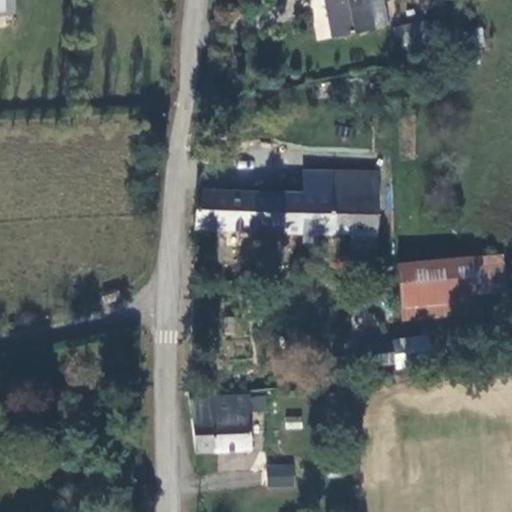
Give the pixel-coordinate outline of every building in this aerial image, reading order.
[(374,38),(368,0),(324,0),(332,45),(374,38)] [(424,61),(420,34),(397,38),(401,65),(424,61)] [(351,239),(378,239),(378,233),(379,201),(379,179),(303,177),(302,197),(197,195),(194,236),(351,239)] [(379,201),(378,233),(396,233),(397,201),(379,201)] [(351,252),(377,253),(378,239),(351,239),(351,252)] [(501,263),(472,265),(474,298),(504,296),(501,263)] [(472,265),(403,270),(406,324),(475,318),(474,298),(472,265)] [(421,354),(351,361),(348,361),(350,379),(384,376),(384,384),(424,380),(421,354)] [(253,449),(247,398),(187,404),(192,456),(253,449)] [(266,487),(295,487),(294,463),(266,464),(266,487)]
